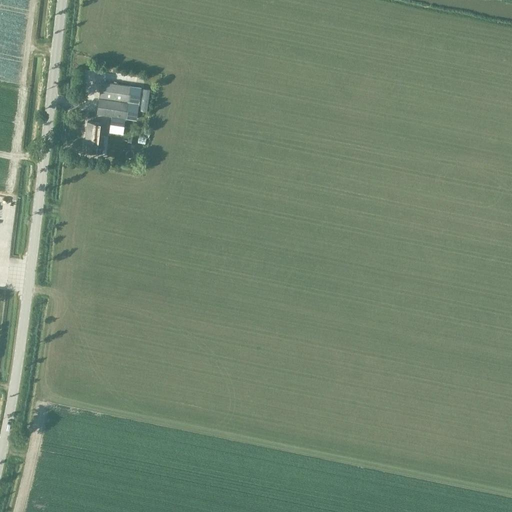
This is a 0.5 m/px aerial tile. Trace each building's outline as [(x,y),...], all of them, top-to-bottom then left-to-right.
[(128,101),(130,86),(101,82),(99,97),(128,101)] [(149,89),(143,88),(140,110),(146,111),(149,89)] [(99,98),(97,113),(136,118),(139,104),(99,98)] [(123,126),(124,118),(111,116),(110,124),(123,126)] [(98,143),(100,123),(87,122),(85,141),(98,143)] [(125,144),(126,129),(113,128),(111,141),(125,144)]
